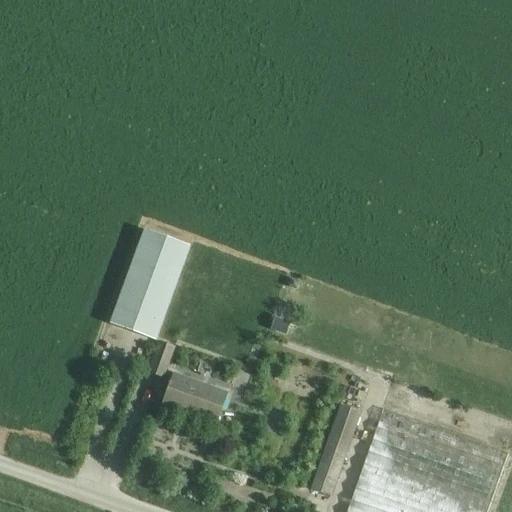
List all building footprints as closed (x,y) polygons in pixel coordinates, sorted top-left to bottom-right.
[(190,247),(145,230),(111,324),(156,341),(190,247)] [(287,314),(304,318),(306,308),(289,304),(287,314)] [(160,342),(149,372),(164,378),(175,347),(160,342)] [(174,375),(163,404),(217,424),(227,394),(174,375)] [(341,405),(311,490),(331,497),(361,412),(341,405)] [(487,511),(508,454),(383,409),(347,511),(487,511)]
